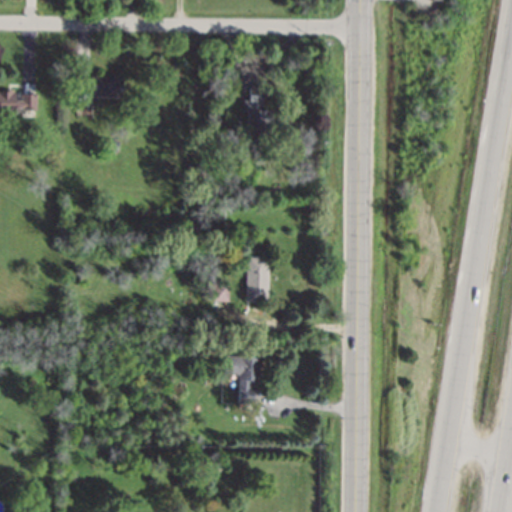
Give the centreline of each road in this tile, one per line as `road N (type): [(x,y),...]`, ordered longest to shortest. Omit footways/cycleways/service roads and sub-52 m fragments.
road 1 (motorway): [(507,0),(430,511)]
road 2 (secondary): [(358,0),(357,511)]
road 3 (residential): [(358,29),(0,23)]
road 4 (motorway): [(486,511),(511,347)]
